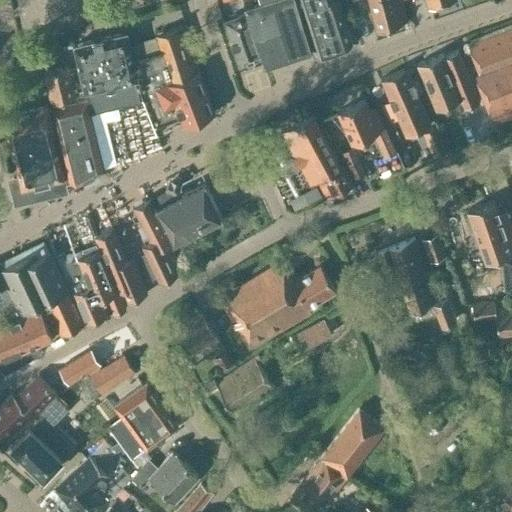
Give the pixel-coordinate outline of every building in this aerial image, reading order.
[(311,49),(297,5),(283,9),(279,0),(258,0),(244,5),(247,14),(223,21),(239,66),(263,59),(264,64),(311,49)] [(295,0),(297,5),(311,49),(313,56),(352,44),(337,0),(295,0)] [(367,0),(376,31),(407,22),(401,0),(367,0)] [(495,123),(511,116),(511,23),(467,41),(478,71),(476,72),(495,123)] [(184,25),(155,34),(129,43),(135,70),(139,81),(137,82),(139,87),(141,86),(153,124),(168,119),(179,115),(183,125),(214,113),(199,71),(184,25)] [(140,99),(136,80),(137,79),(126,32),(73,45),(78,65),(84,92),(87,91),(91,111),(140,99)] [(443,53),(417,64),(434,109),(460,99),(463,107),(477,101),(457,49),(443,55),(443,53)] [(84,92),(78,65),(68,68),(68,66),(43,73),(50,104),(75,98),(74,94),(84,92)] [(405,68),(381,78),(390,100),(381,103),(389,120),(397,117),(398,116),(414,109),(408,96),(416,93),(421,91),(415,78),(411,80),(405,68)] [(398,116),(397,117),(405,135),(430,125),(416,93),(408,96),(414,109),(398,116)] [(370,110),(364,99),(336,112),(351,143),(373,133),(384,157),(395,152),(376,108),(370,110)] [(48,110),(47,106),(2,117),(8,143),(9,142),(21,189),(63,178),(62,176),(67,175),(68,182),(75,185),(104,171),(86,100),(48,110)] [(314,117),(282,134),(286,141),(293,155),(299,166),(310,186),(315,183),(321,193),(325,200),(353,185),(343,167),(341,168),(318,125),(314,117)] [(433,155),(446,150),(435,127),(422,133),(433,155)] [(352,179),(366,172),(354,146),(339,152),(352,179)] [(183,191),(180,188),(181,182),(169,178),(165,189),(150,197),(172,241),(222,216),(204,180),(183,191)] [(172,241),(150,197),(132,206),(150,241),(141,246),(145,254),(142,256),(153,277),(156,276),(160,283),(178,274),(173,265),(178,263),(168,244),(172,241)] [(494,201),(467,210),(478,242),(485,262),(509,253),(511,258),(508,258),(503,259),(505,289),(510,288),(511,288),(511,224),(506,209),(498,212),(494,201)] [(112,228),(93,236),(99,248),(117,292),(121,290),(127,301),(146,292),(130,255),(124,257),(112,228)] [(421,238),(428,261),(445,255),(437,232),(421,238)] [(427,274),(414,237),(377,251),(382,267),(393,263),(398,280),(394,282),(395,286),(427,274)] [(73,252),(57,258),(70,289),(84,324),(102,316),(113,312),(113,314),(125,308),(123,303),(127,301),(121,290),(117,292),(99,248),(76,257),(73,252)] [(3,297),(0,298),(0,307),(5,318),(20,312),(20,313),(44,301),(45,302),(46,301),(52,314),(61,334),(84,324),(70,289),(68,290),(49,251),(34,258),(32,253),(23,257),(0,267),(0,269),(1,271),(11,293),(3,297)] [(292,280),(280,259),(218,297),(248,347),(311,310),(308,306),(335,290),(320,264),(292,280)] [(442,283),(454,280),(449,268),(437,272),(442,283)] [(473,297),(463,268),(453,272),(463,301),(473,297)] [(1,271),(0,271),(0,289),(1,290),(0,290),(3,297),(11,293),(1,271)] [(427,274),(395,286),(398,294),(402,293),(408,312),(433,303),(440,325),(455,319),(447,297),(436,301),(433,293),(427,274)] [(444,290),(433,293),(436,301),(447,297),(444,290)] [(499,334),(511,331),(511,304),(510,305),(509,298),(471,303),(474,318),(496,315),(499,334)] [(0,366),(31,353),(28,347),(37,343),(38,347),(49,342),(48,339),(52,337),(44,318),(52,314),(46,301),(45,302),(37,305),(39,309),(0,325),(0,366)] [(201,313),(178,327),(194,351),(218,337),(201,313)] [(302,349),(331,333),(323,318),(294,334),(302,349)] [(481,353),(495,351),(493,337),(479,339),(481,353)] [(67,383),(99,363),(90,349),(58,368),(67,383)] [(222,370),(232,363),(225,352),(215,358),(222,370)] [(123,354),(89,375),(90,377),(100,392),(133,371),(123,354)] [(231,409),(270,384),(253,358),(215,383),(212,379),(204,385),(208,391),(216,386),(231,409)] [(12,393),(4,400),(0,404),(0,448),(1,450),(36,416),(34,415),(57,392),(37,374),(15,396),(12,393)] [(146,382),(114,406),(146,449),(178,426),(146,382)] [(26,461),(57,430),(51,424),(67,409),(55,397),(37,415),(39,417),(11,445),(26,461)] [(359,407),(322,455),(346,474),(384,426),(359,407)] [(107,426),(113,434),(130,457),(131,458),(144,448),(119,416),(107,426)] [(68,441),(57,430),(26,461),(43,478),(77,442),(72,437),(68,441)] [(53,487),(77,511),(93,511),(118,489),(130,477),(120,466),(125,461),(105,441),(53,487)] [(144,448),(131,458),(137,466),(149,456),(144,448)] [(174,500),(198,474),(176,453),(174,454),(172,452),(157,467),(148,459),(131,477),(141,485),(149,476),(174,500)] [(322,455),(288,498),(306,511),(312,511),(325,495),(329,498),(346,476),(345,475),(346,474),(322,455)] [(174,511),(195,511),(200,506),(212,491),(201,481),(176,510),(174,511)] [(511,511),(511,490),(509,489),(499,503),(511,511)]
